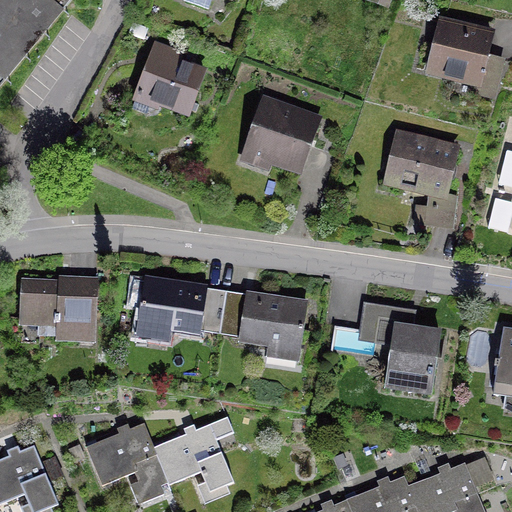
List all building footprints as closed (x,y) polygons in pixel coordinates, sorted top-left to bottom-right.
[(71,0),(0,0),(0,79),(2,82),(71,0)] [(491,35),(441,22),(428,71),(495,88),(502,61),(486,57),(491,35)] [(182,55),(156,45),(137,95),(189,114),(204,73),(179,63),(182,55)] [(284,106),(267,100),(248,153),(298,171),(314,124),(282,112),(284,106)] [(456,150),(398,136),(386,182),(438,194),(434,226),(451,229),(456,197),(445,196),(456,150)] [(511,146),(508,145),(500,181),(511,183),(511,146)] [(507,230),(511,213),(511,197),(497,194),(488,225),(507,230)] [(94,339),(96,282),(77,282),(77,289),(62,289),(62,283),(22,281),(20,321),(57,323),(56,337),(94,339)] [(201,328),(220,331),(225,297),(197,293),(198,290),(175,286),(174,288),(135,282),(132,297),(133,297),(132,302),(136,307),(141,308),(137,330),(170,335),(171,328),(200,332),(201,328)] [(267,350),(300,355),(307,307),(284,304),(284,303),(261,299),(260,302),(225,297),(220,331),(240,334),(239,338),(268,343),(267,350)] [(430,395),(439,332),(404,327),(406,309),(364,303),(359,332),(378,335),(394,337),(386,388),(430,395)] [(493,395),(511,397),(511,337),(502,336),(498,362),(495,361),(494,368),(498,368),(493,395)] [(168,483),(153,448),(143,425),(87,448),(102,485),(135,472),(143,493),(168,483)] [(234,483),(209,425),(201,429),(153,448),(168,483),(168,485),(201,472),(209,493),(234,483)] [(40,511),(58,505),(33,447),(0,460),(0,504),(25,494),(32,511),(40,511)] [(407,487),(417,511),(452,511),(455,511),(484,511),(464,464),(447,471),(407,487)] [(347,501),(351,511),(417,511),(407,487),(403,477),(347,501)] [(319,511),(351,511),(347,501),(319,511)]
